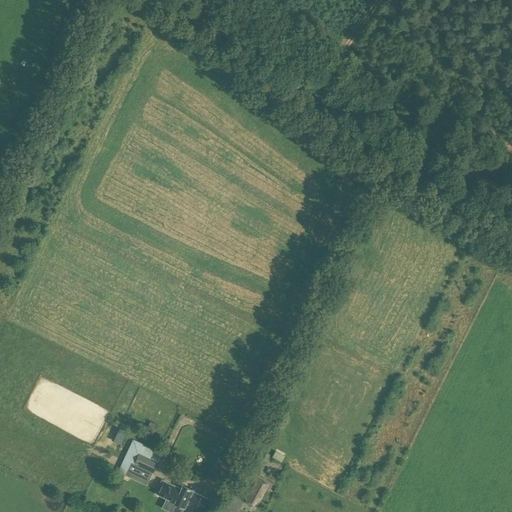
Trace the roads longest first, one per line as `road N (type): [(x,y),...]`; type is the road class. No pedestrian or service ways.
road 1 (unclassified): [(511,236),(156,0)]
road 2 (track): [(389,153),(226,492)]
